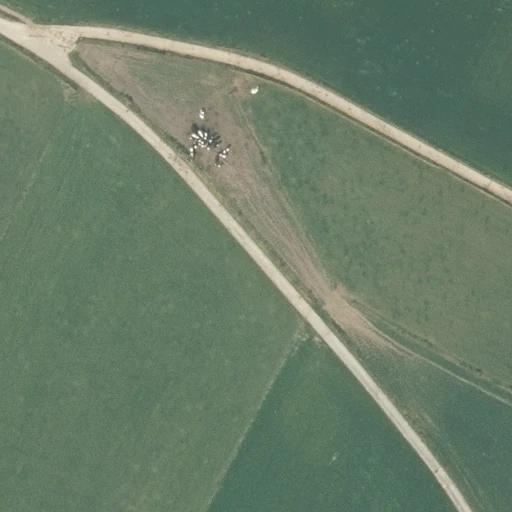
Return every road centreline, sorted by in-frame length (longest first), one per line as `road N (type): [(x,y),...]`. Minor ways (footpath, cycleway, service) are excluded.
road 1 (track): [(28,36),(133,121),(201,191),(372,388),(464,511)]
road 2 (track): [(0,24),(28,36),(96,32),(251,64),(511,196)]
